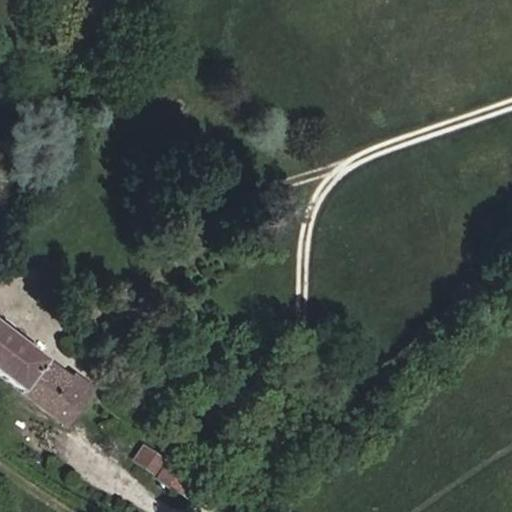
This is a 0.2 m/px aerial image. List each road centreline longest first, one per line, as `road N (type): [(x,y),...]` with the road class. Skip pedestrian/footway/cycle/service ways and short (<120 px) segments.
road 1 (track): [(511,118),(38,301)]
road 2 (track): [(223,511),(294,447),(316,362),(332,187)]
